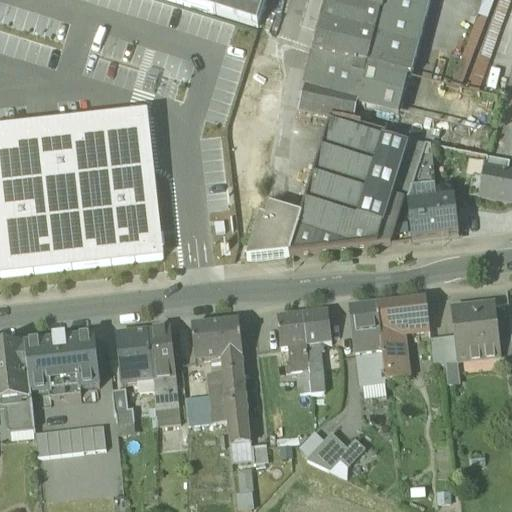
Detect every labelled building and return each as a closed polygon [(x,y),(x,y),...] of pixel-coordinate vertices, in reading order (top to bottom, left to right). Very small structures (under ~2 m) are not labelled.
[(267,0),(152,0),(257,32),(267,0)] [(354,128),(359,110),(382,19),(384,19),(389,0),(329,0),(320,27),(313,59),(298,119),(330,125),(301,220),(289,260),(390,249),(404,205),(404,204),(393,201),(410,145),(354,128)] [(431,0),(389,0),(384,19),(382,19),(359,110),(398,121),(408,81),(410,82),(431,0)] [(495,0),(485,0),(451,89),(460,93),(495,0)] [(511,1),(508,0),(501,0),(468,95),(477,98),(511,1)] [(0,280),(165,263),(149,119),(0,135),(0,280)] [(425,150),(410,145),(393,201),(404,204),(404,205),(407,206),(425,150)] [(490,173),(507,177),(509,166),(487,161),(486,167),(485,173),(490,173)] [(472,181),(483,183),(485,173),(486,167),(469,164),(466,180),(472,181)] [(490,173),(485,173),(483,183),(480,200),(511,206),(511,202),(511,177),(507,177),(490,173)] [(469,198),(480,200),(483,183),(472,181),(469,198)] [(407,209),(411,246),(458,241),(453,204),(407,209)] [(256,233),(246,265),(289,260),(301,220),(269,211),(262,235),(256,233)] [(426,305),(377,310),(382,358),(382,360),(405,358),(403,339),(429,336),(426,305)] [(453,342),(456,368),(457,368),(456,361),(498,356),(499,363),(501,363),(495,308),(450,313),(453,342)] [(356,362),(364,361),(382,358),(377,310),(349,313),(355,362),(356,362)] [(327,316),(302,319),(307,367),(319,366),(318,350),(331,349),(327,316)] [(308,374),(307,367),(302,319),(276,322),(280,354),(288,353),(290,376),(308,374)] [(196,366),(221,364),(242,362),(238,326),(192,331),(196,366)] [(170,333),(148,336),(153,386),(156,414),(179,411),(170,333)] [(122,389),(153,386),(148,336),(117,339),(122,389)] [(30,399),(50,397),(51,397),(51,389),(77,386),(78,394),(80,394),(99,392),(93,342),(65,345),(54,346),(25,349),(30,399)] [(442,343),(445,369),(456,368),(453,342),(442,343)] [(431,371),(445,369),(442,343),(428,345),(431,371)] [(33,428),(30,399),(25,349),(0,352),(0,407),(9,406),(12,430),(33,428)] [(456,361),(457,368),(499,363),(498,356),(456,361)] [(382,360),(382,358),(364,361),(364,365),(357,366),(359,388),(382,385),(385,385),(382,360)] [(385,385),(385,386),(408,383),(405,358),(382,360),(385,385)] [(223,378),(227,427),(249,425),(242,362),(221,364),(223,378)] [(308,374),(308,379),(310,398),(311,403),(323,402),(319,366),(307,367),(308,374)] [(456,368),(445,369),(447,391),(458,390),(456,368)] [(210,402),(213,428),(227,427),(223,378),(208,380),(210,402)] [(300,399),(310,398),(308,379),(298,380),(300,399)] [(384,399),(382,385),(359,388),(361,402),(384,399)] [(81,399),(80,394),(78,394),(77,386),(51,389),(51,397),(50,397),(50,402),(81,399)] [(126,396),(113,397),(115,417),(128,416),(126,396)] [(213,428),(210,402),(185,405),(188,431),(213,428)] [(179,411),(156,414),(158,432),(180,429),(179,411)] [(115,417),(117,429),(134,428),(133,415),(128,416),(115,417)] [(230,449),(251,447),(249,425),(227,427),(229,448),(230,449)] [(134,428),(117,429),(118,442),(136,441),(134,428)] [(104,431),(92,432),(95,456),(106,455),(104,431)] [(92,432),(80,433),(83,457),(95,456),(92,432)] [(80,433),(69,435),(72,458),(83,457),(80,433)] [(69,435),(57,436),(60,460),(72,458),(69,435)] [(57,436),(46,437),(48,461),(60,460),(57,436)] [(46,437),(34,438),(37,462),(48,461),(46,437)] [(308,463),(324,446),(314,437),(298,453),(308,463)] [(328,475),(339,463),(348,454),(347,454),(331,439),(324,446),(308,463),(307,464),(328,475)] [(355,445),(347,454),(348,454),(339,463),(348,471),(364,454),(355,445)] [(251,452),(251,447),(230,449),(232,468),(253,466),(252,452),(251,452)] [(253,466),(254,467),(267,466),(266,450),(252,452),(253,466)] [(348,471),(339,463),(328,475),(347,483),(348,471)] [(237,475),(239,499),(252,498),(250,474),(237,475)] [(253,511),(252,498),(239,499),(236,500),(236,511),(253,511)]
